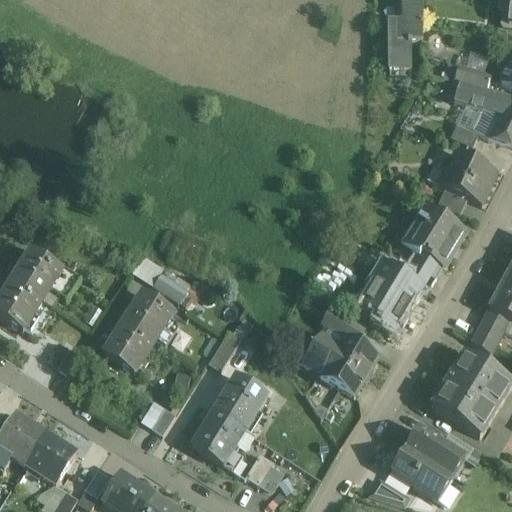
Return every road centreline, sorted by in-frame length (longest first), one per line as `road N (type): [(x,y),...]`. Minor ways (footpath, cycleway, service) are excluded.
road 1 (residential): [(511,187),(329,511)]
road 2 (residential): [(225,511),(0,369)]
